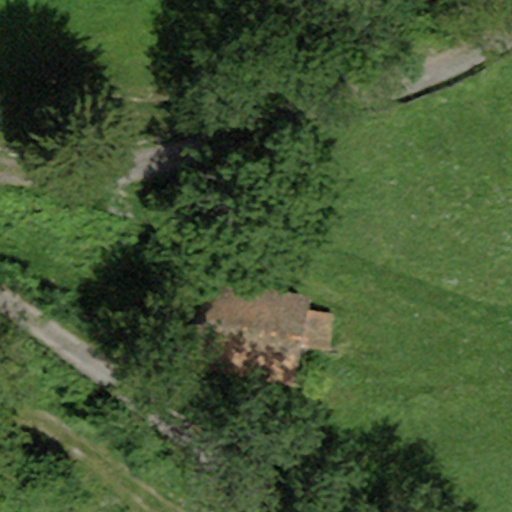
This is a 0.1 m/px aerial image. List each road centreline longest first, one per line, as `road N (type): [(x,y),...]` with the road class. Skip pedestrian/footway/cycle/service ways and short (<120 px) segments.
road 1 (track): [(511,39),(314,118),(163,161),(106,175),(0,171)]
road 2 (track): [(0,301),(292,511)]
